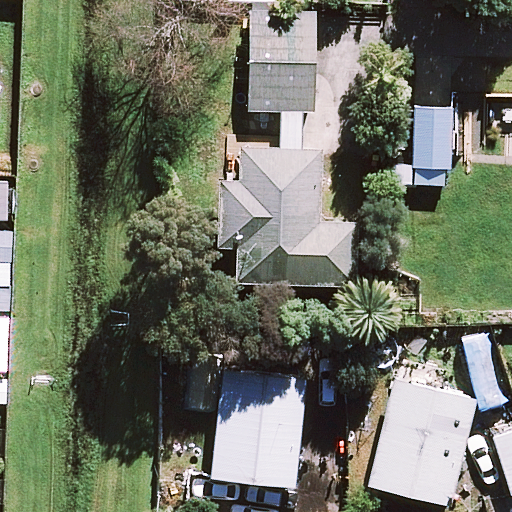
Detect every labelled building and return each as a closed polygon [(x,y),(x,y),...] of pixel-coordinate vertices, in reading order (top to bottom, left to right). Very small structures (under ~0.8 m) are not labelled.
[(248,117),(318,119),(319,78),(315,78),(317,19),(252,16),(248,117)] [(454,175),(456,114),(417,113),(415,174),(454,175)] [(238,255),(237,289),(358,293),(360,230),(322,228),(324,157),(243,155),(242,187),(220,187),(218,254),(238,255)] [(296,494),(307,385),(223,376),(212,485),(296,494)] [(368,492),(450,511),(451,511),(479,405),(395,384),(368,492)] [(511,434),(495,440),(511,492),(511,434)]
